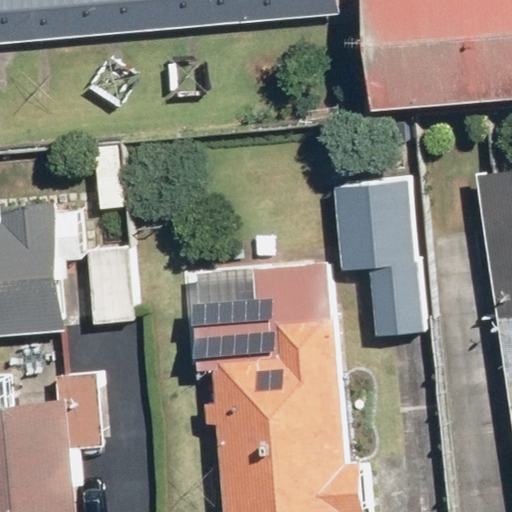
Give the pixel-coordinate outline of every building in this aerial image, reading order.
[(0,0),(0,40),(350,12),(349,0),(0,0)] [(511,0),(378,0),(387,99),(511,87),(511,0)] [(0,175),(0,334),(72,328),(65,255),(91,252),(83,168),(0,175)] [(511,173),(473,179),(511,444),(511,173)] [(337,208),(342,268),(369,266),(375,334),(424,330),(414,202),(337,208)] [(100,250),(105,319),(145,316),(139,246),(100,250)] [(223,362),(234,511),(374,511),(378,511),(374,454),(356,455),(340,252),(264,258),(267,293),(201,298),(207,363),(223,362)] [(0,511),(85,511),(80,442),(112,440),(107,368),(70,371),(71,394),(0,399),(0,511)]
